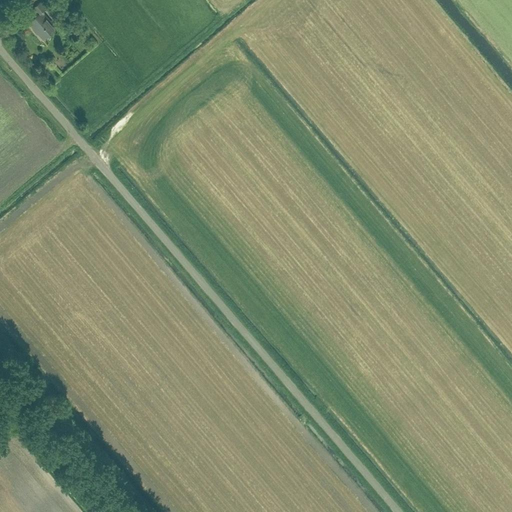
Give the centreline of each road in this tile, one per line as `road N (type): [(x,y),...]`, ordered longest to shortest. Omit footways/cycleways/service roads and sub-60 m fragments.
road 1 (unclassified): [(397,511),(0,48)]
road 2 (unknown): [(87,150),(230,29)]
road 3 (track): [(115,511),(47,416),(0,400)]
